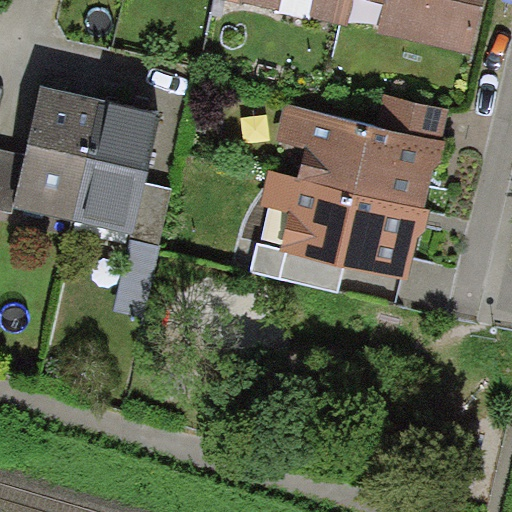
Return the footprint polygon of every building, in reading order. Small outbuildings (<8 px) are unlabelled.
[(482,0),(423,0),(423,5),(479,17),(482,0)] [(99,96),(43,83),(28,151),(18,191),(74,204),(99,96)] [(380,126),(437,139),(442,140),(450,108),(387,94),(380,126)] [(159,110),(99,96),(74,204),(134,218),(143,179),(159,110)] [(380,126),(318,112),(303,178),(422,205),(437,139),(380,126)] [(28,151),(0,144),(0,205),(14,209),(18,191),(28,151)] [(422,205),(303,178),(287,247),(351,262),(406,274),(422,205)] [(162,246),(176,186),(143,179),(134,218),(130,238),(162,246)] [(259,241),(252,273),(344,293),(351,262),(287,247),(259,241)]
